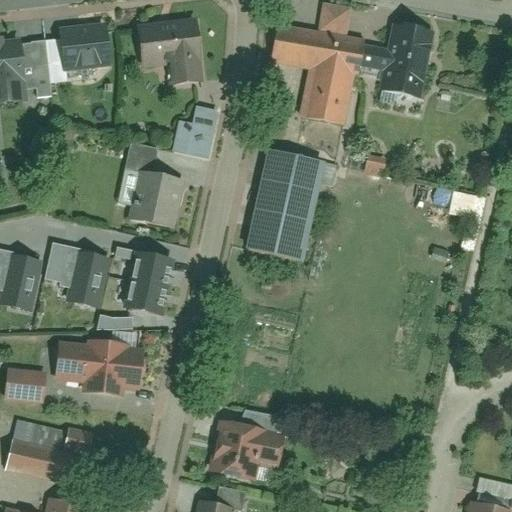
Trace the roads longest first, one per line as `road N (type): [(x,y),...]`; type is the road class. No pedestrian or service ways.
road 1 (residential): [(250,0),(238,114),(153,511)]
road 2 (residential): [(511,387),(457,423),(434,511)]
